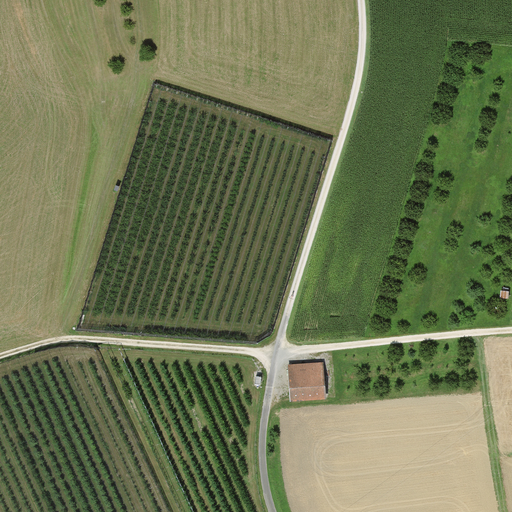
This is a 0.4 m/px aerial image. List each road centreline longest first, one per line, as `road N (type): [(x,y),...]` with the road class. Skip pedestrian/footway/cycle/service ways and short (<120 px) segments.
road 1 (unclassified): [(270,511),(259,446),(266,394),(361,64),(360,0)]
road 2 (track): [(511,330),(274,353),(66,339),(0,357)]
